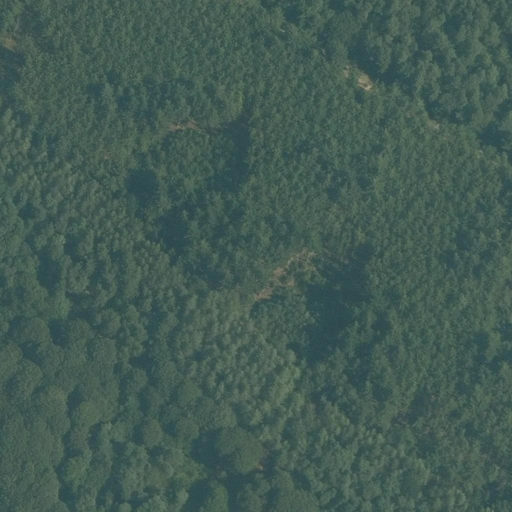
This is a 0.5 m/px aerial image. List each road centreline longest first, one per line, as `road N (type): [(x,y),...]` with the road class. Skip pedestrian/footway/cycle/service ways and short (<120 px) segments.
road 1 (track): [(0,108),(246,327)]
road 2 (track): [(511,169),(241,0)]
road 3 (track): [(314,387),(502,511)]
